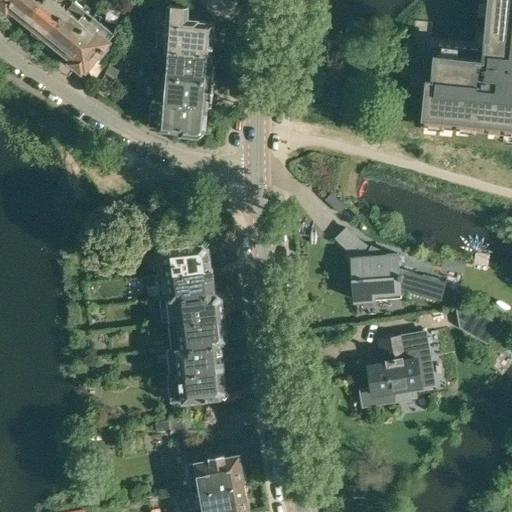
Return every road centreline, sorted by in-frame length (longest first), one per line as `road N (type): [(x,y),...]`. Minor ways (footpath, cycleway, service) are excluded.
road 1 (tertiary): [(300,511),(260,174)]
road 2 (residential): [(0,35),(128,131),(195,167),(260,174)]
road 3 (tertiary): [(260,174),(269,0)]
